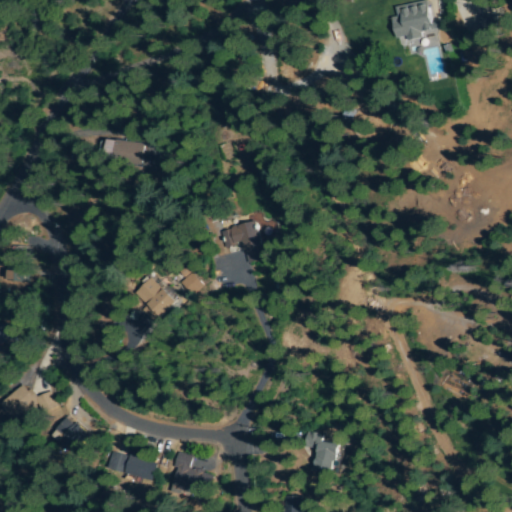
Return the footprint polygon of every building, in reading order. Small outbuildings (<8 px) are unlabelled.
[(393,15),(426,2),(436,28),(402,40),(393,15)] [(496,31),(482,30),(483,16),(497,17),(496,31)] [(111,137),(145,148),(140,163),(106,152),(111,137)] [(226,247),(223,233),(258,225),(266,258),(250,262),(246,242),(226,247)] [(28,282),(10,280),(13,252),(31,255),(28,282)] [(184,283),(193,276),(202,287),(193,294),(184,283)] [(153,279),(174,305),(157,320),(135,293),(153,279)] [(18,342),(0,340),(0,324),(19,326),(18,342)] [(25,387),(38,403),(17,419),(5,403),(25,387)] [(37,399),(50,391),(59,406),(46,414),(37,399)] [(87,435),(76,449),(54,433),(65,419),(87,435)] [(343,445),(337,473),(314,467),(319,448),(305,445),(308,433),(324,437),(323,440),(343,445)] [(123,472),(111,467),(115,454),(128,459),(123,472)] [(212,475),(211,493),(177,491),(179,457),(193,458),(192,473),(212,475)] [(154,480),(127,476),(130,458),(156,462),(154,480)] [(301,499),(299,511),(286,511),(287,498),(301,499)] [(0,511),(0,501),(18,511),(17,511),(0,511)]
